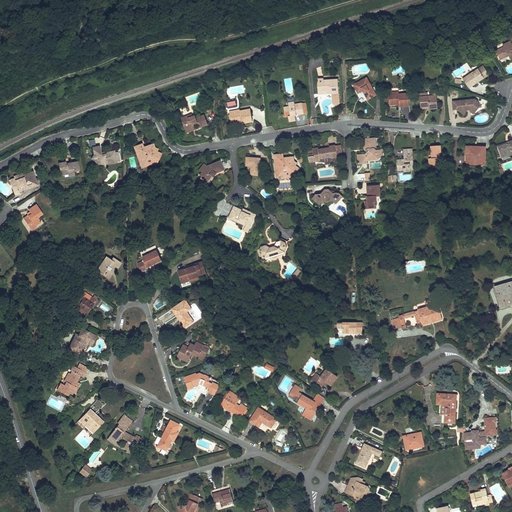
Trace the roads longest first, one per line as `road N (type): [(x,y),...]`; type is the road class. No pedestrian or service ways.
road 1 (residential): [(511,89),(486,132),(348,123),(184,150),(143,114),(61,135),(0,166)]
road 2 (track): [(0,109),(53,79),(159,42),(229,37),(357,0)]
road 3 (residential): [(456,353),(442,349),(347,406),(308,474)]
road 4 (residential): [(325,483),(361,409),(456,353)]
road 5 (residential): [(178,411),(111,378),(121,312),(138,304),(149,317)]
road 6 (secondary): [(0,383),(42,511)]
